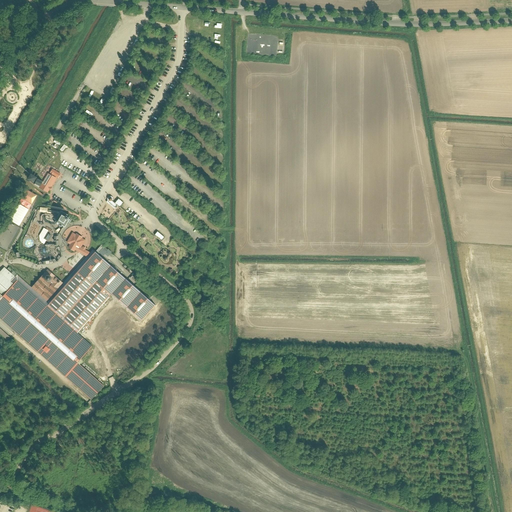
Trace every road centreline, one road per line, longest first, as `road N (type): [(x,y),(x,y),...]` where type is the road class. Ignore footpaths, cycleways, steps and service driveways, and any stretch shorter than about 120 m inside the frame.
road 1 (unclassified): [(181,8),(175,67),(92,216),(182,297),(189,324),(152,367),(34,443),(0,485)]
road 2 (unclassified): [(511,19),(393,24),(181,8)]
